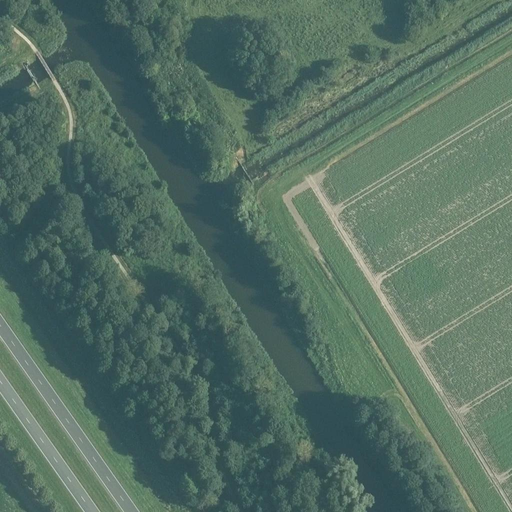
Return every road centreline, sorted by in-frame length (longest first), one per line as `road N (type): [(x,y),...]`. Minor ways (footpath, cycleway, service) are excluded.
road 1 (trunk): [(128,511),(0,327)]
road 2 (trunk): [(0,383),(90,511)]
